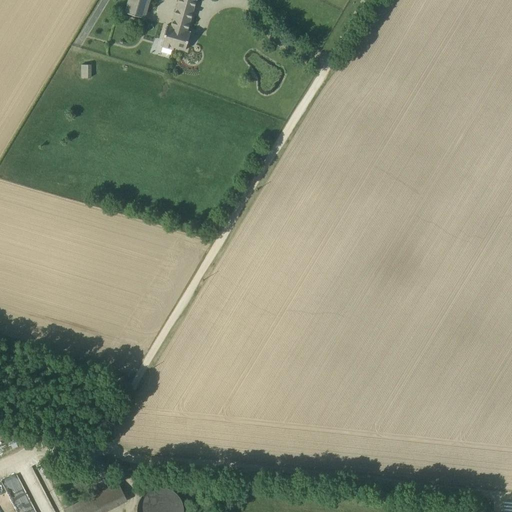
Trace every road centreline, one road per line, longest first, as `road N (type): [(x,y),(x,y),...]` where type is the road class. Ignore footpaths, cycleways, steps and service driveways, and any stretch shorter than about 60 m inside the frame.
road 1 (track): [(511,498),(91,455),(222,235)]
road 2 (unclassified): [(222,235),(359,0)]
